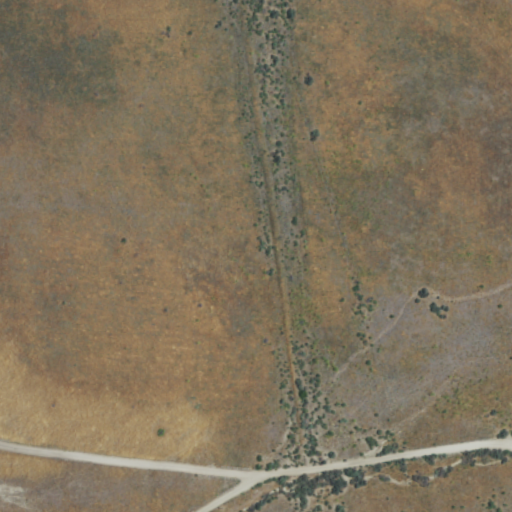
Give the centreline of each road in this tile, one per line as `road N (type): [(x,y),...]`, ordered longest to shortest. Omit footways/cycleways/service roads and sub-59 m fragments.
road 1 (track): [(265,474),(0,436)]
road 2 (track): [(511,446),(265,474)]
